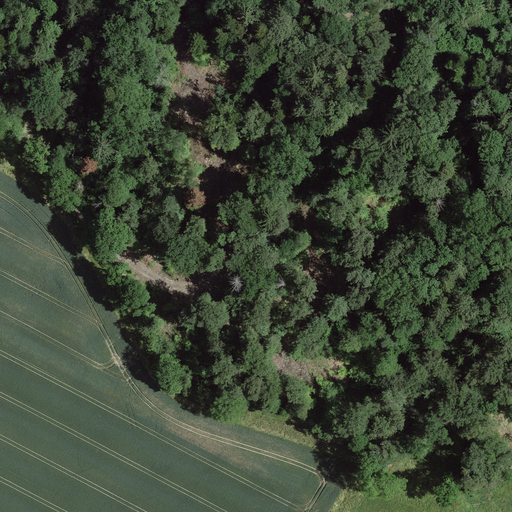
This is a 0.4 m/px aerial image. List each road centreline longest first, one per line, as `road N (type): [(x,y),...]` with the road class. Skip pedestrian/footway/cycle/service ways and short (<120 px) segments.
road 1 (track): [(150,0),(221,90),(280,144),(304,148),(325,141),(358,96),(398,0)]
road 2 (track): [(64,0),(21,148)]
